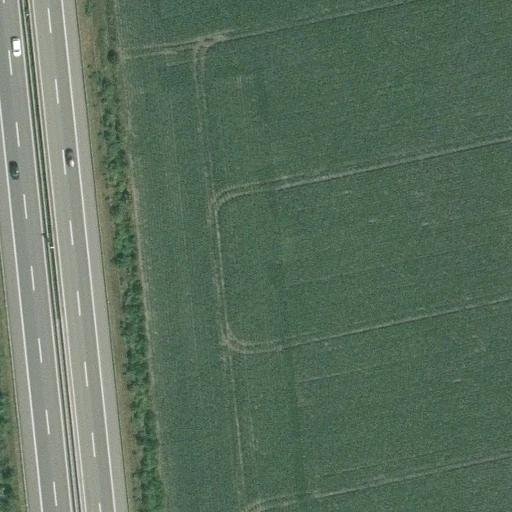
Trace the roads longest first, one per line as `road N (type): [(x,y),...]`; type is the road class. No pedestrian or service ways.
road 1 (motorway): [(1,0),(54,511)]
road 2 (motorway): [(97,511),(44,0)]
